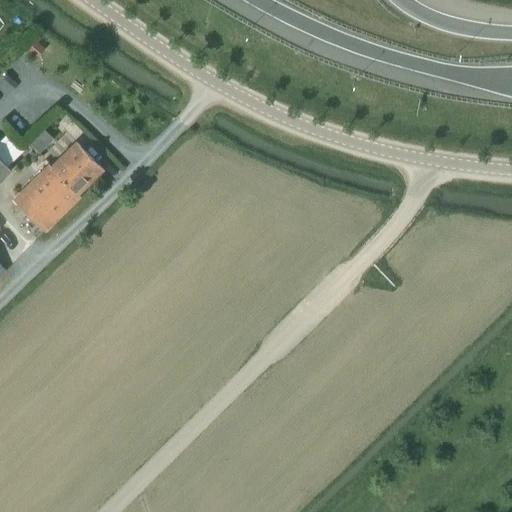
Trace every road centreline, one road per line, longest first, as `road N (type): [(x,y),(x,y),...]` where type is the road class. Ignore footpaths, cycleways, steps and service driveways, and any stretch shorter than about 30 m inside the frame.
road 1 (unclassified): [(511,171),(373,149),(289,120),(217,86),(89,0)]
road 2 (motorway): [(257,0),(354,46),(426,69),(511,82)]
